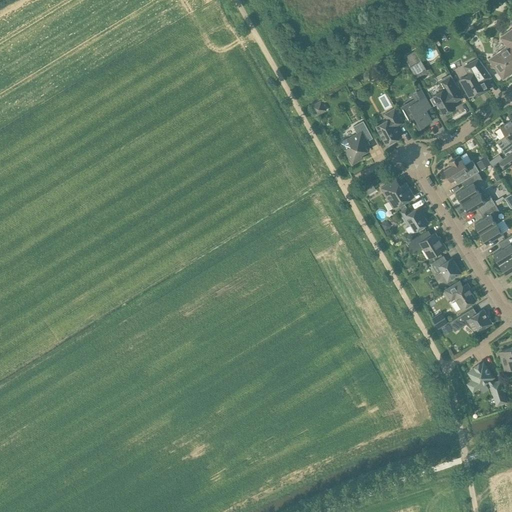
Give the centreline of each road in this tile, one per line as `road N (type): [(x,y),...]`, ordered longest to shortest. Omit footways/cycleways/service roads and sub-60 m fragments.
road 1 (unclassified): [(473,511),(438,369),(236,0)]
road 2 (residential): [(511,99),(417,160),(498,303),(511,312)]
